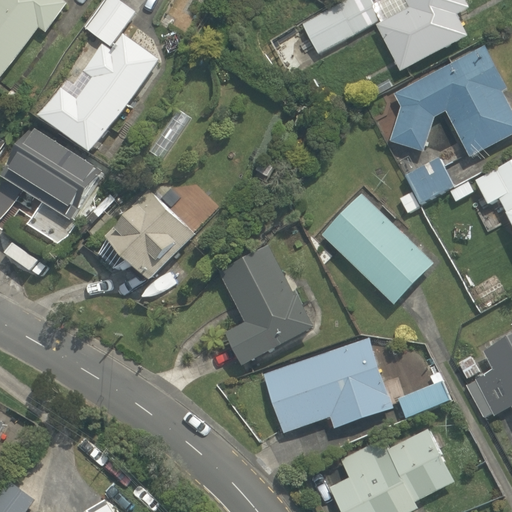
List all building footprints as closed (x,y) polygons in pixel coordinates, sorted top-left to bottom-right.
[(0,0),(0,85),(8,91),(50,29),(59,35),(79,6),(70,0),(0,0)] [(105,0),(87,33),(103,42),(73,94),(70,92),(52,123),(112,157),(167,60),(131,39),(145,13),(121,0),(105,0)] [(365,0),(347,0),(299,24),(315,57),(378,26),(365,0)] [(372,0),(378,10),(397,0),(372,0)] [(471,0),(419,0),(424,9),(383,33),(409,78),(476,40),(462,16),(476,8),(471,0)] [(432,153),(440,124),(453,117),(475,160),(511,140),(511,96),(508,89),(511,87),(511,82),(496,51),(403,98),(409,110),(400,145),(432,153)] [(0,136),(0,218),(4,220),(21,190),(0,177),(0,163),(12,143),(0,136)] [(111,173),(57,137),(25,186),(79,221),(111,173)] [(443,162),(410,183),(417,194),(404,203),(412,217),(459,187),(443,162)] [(509,199),(511,205),(511,167),(481,185),(493,208),(509,199)] [(142,266),(165,289),(218,237),(169,187),(97,258),(123,284),(142,266)] [(444,271),(367,197),(328,238),(405,312),(444,271)] [(254,372),(332,333),(315,299),(307,304),(279,248),(228,274),(254,324),(235,334),(254,372)] [(344,433),(399,417),(378,341),(269,372),(288,439),(342,424),(344,433)] [(511,349),(489,363),(495,373),(472,386),(494,426),(511,416),(511,349)] [(458,404),(449,384),(408,403),(417,423),(458,404)] [(0,412),(0,473),(25,427),(0,412)] [(460,485),(433,423),(327,469),(346,511),(429,511),(424,501),(460,485)] [(32,511),(41,502),(20,484),(0,508),(0,511),(32,511)]
